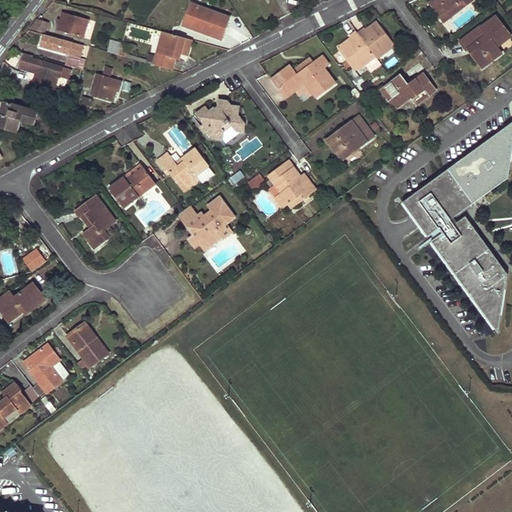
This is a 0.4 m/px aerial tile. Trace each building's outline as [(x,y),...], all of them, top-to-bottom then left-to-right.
[(433,0),(432,1),(447,20),(473,0),(433,0)] [(432,1),(430,3),(445,22),(447,20),(432,1)] [(191,4),(183,26),(222,40),(230,18),(191,4)] [(84,38),(89,20),(62,12),(57,30),(84,38)] [(460,42),(467,51),(468,50),(478,63),(486,58),(490,62),(502,53),(497,47),(511,36),(496,17),(480,29),(479,28),(460,42)] [(45,33),(48,23),(37,20),(30,29),(45,33)] [(85,37),(90,38),(94,22),(90,21),(85,37)] [(358,34),(377,59),(395,45),(377,22),(366,30),(365,29),(358,34)] [(163,32),(154,65),(172,70),(175,59),(177,53),(181,54),(182,49),(189,50),(192,40),(163,32)] [(382,65),(377,59),(358,34),(356,32),(350,37),(351,39),(340,47),(358,70),(365,65),(371,73),(382,65)] [(44,34),(40,47),(68,55),(65,65),(78,69),(80,58),(84,45),(44,34)] [(119,56),(122,44),(110,41),(107,52),(119,56)] [(23,53),(17,67),(27,71),(28,68),(35,70),(34,73),(39,74),(38,79),(36,78),(34,83),(41,85),(38,95),(61,102),(66,104),(67,99),(63,97),(64,93),(54,89),(58,77),(69,80),(71,70),(32,58),(33,56),(23,53)] [(291,66),(272,80),(285,98),(295,90),(306,82),(314,94),(317,98),(335,84),(324,69),(329,65),(322,56),(314,62),(297,74),(294,70),(291,66)] [(80,58),(78,69),(83,70),(86,60),(80,58)] [(314,62),(311,58),(294,70),(297,74),(314,62)] [(478,63),(482,68),(490,62),(486,58),(478,63)] [(105,68),(103,76),(110,78),(113,70),(105,68)] [(355,71),(350,75),(356,82),(361,78),(355,71)] [(103,76),(97,74),(91,95),(108,100),(111,89),(116,91),(119,92),(122,81),(110,78),(103,76)] [(384,89),(398,108),(412,97),(417,104),(436,90),(423,74),(409,85),(402,75),(384,89)] [(360,86),(364,92),(371,87),(367,81),(360,86)] [(306,82),(295,90),(299,96),(304,91),(309,98),(314,94),(306,82)] [(111,89),(108,100),(113,101),(116,91),(111,89)] [(197,114),(204,124),(200,127),(205,133),(209,130),(214,137),(221,137),(225,132),(232,127),(235,131),(243,132),(245,124),(238,115),(239,107),(231,106),(228,102),(219,100),(218,107),(216,109),(214,108),(209,111),(206,107),(197,114)] [(4,102),(0,113),(0,127),(18,133),(21,121),(34,125),(38,112),(4,102)] [(359,117),(328,140),(343,160),(374,137),(359,117)] [(509,176),(511,157),(511,122),(404,201),(429,235),(441,226),(444,230),(432,239),(499,332),(508,273),(466,215),(456,222),(452,217),(509,176)] [(157,161),(166,172),(168,170),(170,173),(184,192),(200,180),(197,176),(209,167),(210,166),(196,148),(183,158),(185,161),(178,166),(176,163),(168,153),(157,161)] [(269,176),(276,185),(282,193),(276,197),(285,208),(288,206),(295,200),(298,204),(316,190),(305,175),(301,178),(288,161),(269,176)] [(143,167),(141,165),(124,177),(126,180),(143,167)] [(109,189),(124,209),(156,184),(143,167),(126,180),(124,177),(109,189)] [(203,184),(215,175),(209,167),(197,176),(200,180),(203,184)] [(234,185),(244,177),(239,171),(229,178),(234,185)] [(259,175),(247,181),(252,189),(263,183),(259,175)] [(276,185),(270,189),(276,197),(282,193),(276,185)] [(76,211),(81,218),(82,217),(86,214),(95,225),(91,228),(83,233),(96,249),(110,238),(105,231),(109,228),(116,222),(96,195),(76,211)] [(209,206),(214,213),(206,218),(202,213),(199,216),(186,225),(194,236),(190,239),(196,247),(200,244),(205,250),(222,237),(220,233),(228,227),(226,225),(236,218),(220,197),(209,206)] [(288,206),(291,210),(298,204),(295,200),(288,206)] [(191,206),(179,215),(186,225),(199,216),(191,206)] [(86,214),(82,217),(91,228),(95,225),(86,214)] [(228,227),(220,233),(222,237),(224,239),(233,233),(228,227)] [(114,235),(109,228),(105,231),(110,238),(114,235)] [(0,299),(0,309),(2,313),(5,311),(13,320),(24,312),(27,309),(29,312),(46,299),(33,283),(14,298),(10,292),(0,299)] [(5,311),(2,313),(9,323),(13,320),(5,311)] [(67,336),(84,359),(91,368),(107,356),(94,339),(97,337),(85,323),(67,336)] [(97,337),(94,339),(107,356),(109,354),(97,337)] [(24,363),(47,392),(62,381),(62,380),(51,366),(59,360),(60,360),(48,344),(24,363)] [(84,359),(77,364),(84,373),(91,368),(84,359)] [(59,360),(51,366),(62,380),(70,374),(59,360)] [(22,391),(16,383),(6,391),(8,393),(4,396),(6,399),(0,404),(0,429),(8,423),(4,418),(16,409),(20,414),(32,405),(21,392),(22,391)] [(44,398),(41,400),(50,411),(52,409),(44,398)] [(20,414),(16,409),(4,418),(8,423),(20,414)]
